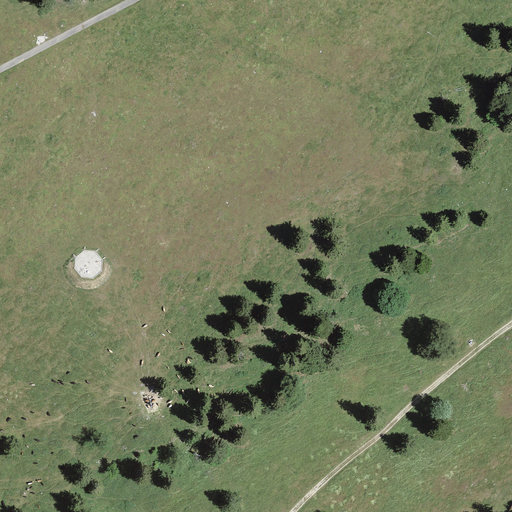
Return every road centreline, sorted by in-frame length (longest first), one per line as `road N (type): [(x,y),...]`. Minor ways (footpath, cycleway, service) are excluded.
road 1 (track): [(294,511),(511,328)]
road 2 (track): [(0,70),(135,0)]
